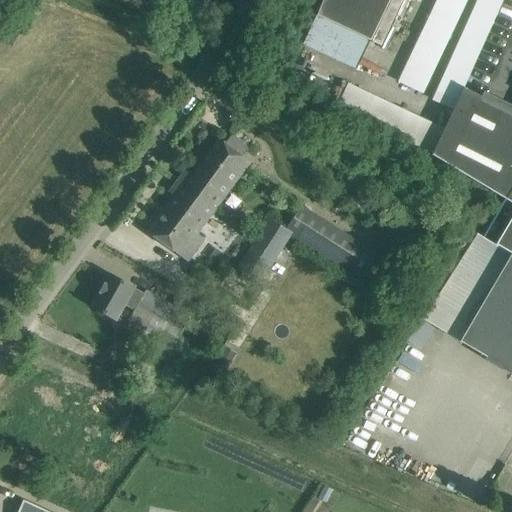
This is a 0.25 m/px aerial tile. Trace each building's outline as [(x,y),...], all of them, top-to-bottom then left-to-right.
[(385,9),(389,0),(322,0),(316,16),(370,41),(385,9)] [(391,125),(409,75),(387,67),(369,117),(391,125)] [(511,107),(482,93),(480,97),(463,89),(431,156),(504,199),(511,185),(511,107)] [(183,187),(214,210),(248,163),(218,141),(183,187)] [(511,185),(504,199),(511,203),(511,214),(494,245),(510,254),(511,255),(511,185)] [(195,234),(214,210),(183,187),(149,234),(176,254),(192,232),(195,234)] [(377,256),(300,206),(285,230),(291,234),(289,237),(360,283),(377,256)] [(291,234),(285,230),(268,219),(251,245),(255,247),(239,272),(259,285),(289,237),(291,234)] [(511,373),(511,255),(510,254),(494,245),(476,234),(422,319),(459,341),(459,342),(511,373)] [(124,326),(169,352),(196,306),(178,295),(172,307),(145,291),(142,295),(132,289),(109,275),(91,307),(114,320),(124,303),(134,310),(124,326)] [(133,394),(153,362),(135,350),(114,382),(133,394)] [(47,511),(22,501),(17,511),(47,511)]
